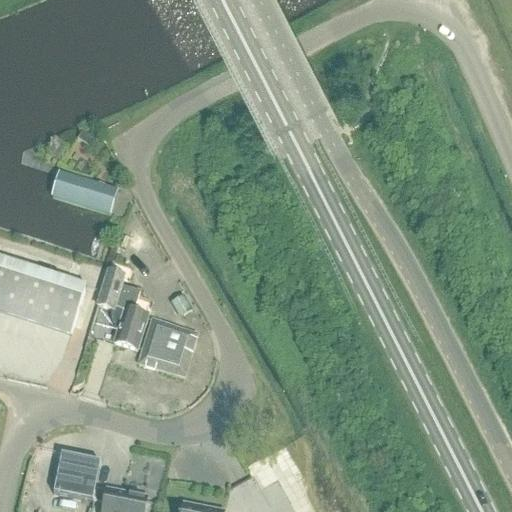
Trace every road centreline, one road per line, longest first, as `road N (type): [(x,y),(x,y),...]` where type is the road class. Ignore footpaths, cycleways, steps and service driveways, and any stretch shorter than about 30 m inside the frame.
road 1 (unclassified): [(511,162),(458,43),(420,9),(371,13),(212,92),(162,120),(128,155),(144,201),(225,344),(230,399),(196,428),(164,435),(31,404)]
road 2 (primary): [(477,511),(220,0)]
road 3 (unclassified): [(511,473),(256,0)]
